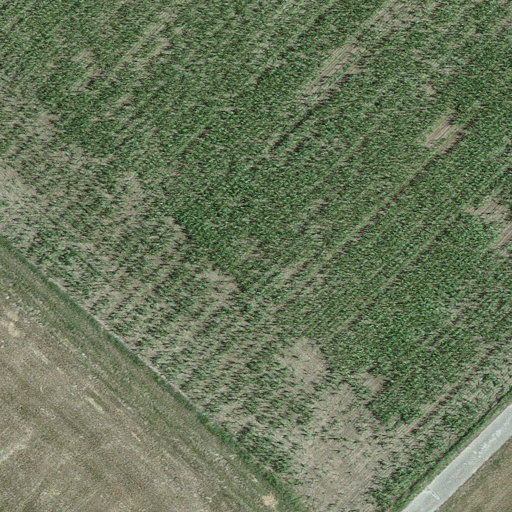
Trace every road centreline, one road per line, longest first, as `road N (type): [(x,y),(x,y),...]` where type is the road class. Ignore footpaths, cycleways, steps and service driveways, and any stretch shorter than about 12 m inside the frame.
road 1 (track): [(0,269),(280,511)]
road 2 (track): [(511,420),(418,511)]
